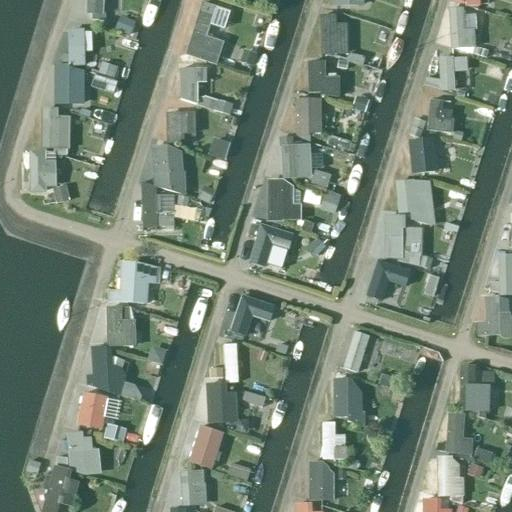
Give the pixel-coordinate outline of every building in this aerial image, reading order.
[(105,9),(102,8),(101,0),(84,0),(84,15),(91,15),(90,22),(104,22),(105,9)] [(332,0),(333,9),(363,8),(362,0),(332,0)] [(214,8),(200,4),(183,57),(215,67),(222,43),(205,38),(214,8)] [(447,10),(450,51),(474,49),(473,30),(463,31),(461,9),(447,10)] [(335,16),(318,17),(320,57),(347,55),(346,25),(335,26),(335,16)] [(69,66),(69,68),(83,67),(83,31),(66,31),(67,66),(69,66)] [(425,79),(422,87),(438,92),(453,92),(452,73),(466,73),(466,59),(452,59),(452,58),(437,59),(438,82),(425,79)] [(323,63),(305,63),(306,95),(320,95),(320,97),(338,98),(337,78),(324,78),(324,73),(331,73),(331,65),(323,66),(323,63)] [(69,69),(69,68),(69,66),(67,66),(52,66),(52,106),(83,107),(83,88),(77,88),(77,80),(77,71),(69,69)] [(179,70),(179,101),(216,113),(219,102),(204,98),(196,98),(196,84),(205,84),(205,70),(179,70)] [(295,101),(296,137),(308,137),(308,114),(315,114),(315,101),(307,101),(307,100),(295,101)] [(442,102),(428,101),(425,132),(451,134),(452,121),(450,120),(450,111),(441,111),(442,102)] [(56,110),(40,109),(39,150),(68,151),(69,118),(56,118),(56,110)] [(193,114),(164,114),(165,145),(182,145),(182,136),(193,136),(193,114)] [(436,173),(432,139),(407,142),(410,176),(436,173)] [(310,179),(308,145),(280,147),(281,180),(310,179)] [(165,146),(149,148),(152,187),(184,197),(184,174),(181,174),(180,153),(165,146)] [(28,152),(28,195),(45,194),(44,189),(55,189),(55,162),(45,162),(44,152),(28,152)] [(281,181),(266,181),(266,223),(281,223),(281,222),(300,222),(299,206),(291,206),(291,189),(281,181)] [(408,181),(395,182),(398,215),(408,214),(408,221),(426,226),(425,213),(431,213),(429,192),(421,193),(421,183),(408,183),(408,181)] [(140,183),(141,230),(172,229),(171,217),(155,218),(155,188),(140,183)] [(403,216),(383,217),(383,260),(420,260),(420,230),(411,230),(403,230),(403,216)] [(259,226),(247,264),(263,269),(271,246),(287,251),(292,236),(259,226)] [(497,297),(511,296),(511,269),(511,270),(511,256),(497,256),(497,284),(488,284),(488,293),(497,296),(497,297)] [(384,261),(369,262),(372,302),(397,300),(395,274),(385,275),(384,261)] [(106,292),(106,305),(145,306),(147,285),(155,286),(158,286),(159,270),(156,270),(133,262),(119,263),(118,292),(106,292)] [(263,302),(237,297),(230,340),(243,343),(248,310),(261,312),(263,302)] [(484,323),(475,323),(476,338),(499,337),(501,339),(507,340),(511,336),(511,318),(508,317),(507,300),(496,298),(494,297),(482,297),(484,323)] [(133,321),(130,321),(130,309),(120,309),(120,308),(104,309),(105,348),(134,347),(133,321)] [(345,340),(346,379),(348,379),(358,379),(357,340),(345,340)] [(235,346),(222,346),(224,384),(225,387),(237,386),(235,346)] [(104,348),(89,348),(91,376),(84,377),(85,387),(91,387),(91,389),(119,398),(124,378),(122,371),(110,367),(110,351),(104,348)] [(474,366),(458,366),(457,412),(473,412),(474,366)] [(346,379),(332,380),(332,419),(346,418),(346,423),(363,428),(364,413),(360,413),(360,394),(348,379),(346,379)] [(224,384),(204,385),(206,426),(236,424),(235,394),(225,395),(225,387),(224,384)] [(96,415),(97,392),(80,392),(80,431),(105,431),(105,415),(96,415)] [(463,416),(446,415),(444,455),(470,457),(471,441),(461,440),(463,416)] [(321,463),(322,464),(323,465),(324,466),(325,466),(333,466),(333,424),(321,424),(321,463)] [(222,434),(198,427),(186,463),(210,471),(222,434)] [(81,433),(64,434),(68,472),(71,473),(83,476),(99,475),(97,451),(90,452),(90,439),(81,439),(81,433)] [(450,458),(435,458),(436,498),(462,497),(462,480),(458,480),(458,467),(450,461),(450,458)] [(324,466),(323,465),(322,464),(320,463),(307,464),(307,502),(333,502),(332,476),(327,471),(328,469),(325,466),(324,466)] [(71,510),(78,484),(69,481),(71,473),(68,472),(53,468),(50,479),(45,477),(41,490),(46,492),(40,511),(55,511),(58,506),(71,510)] [(201,472),(178,473),(180,508),(204,507),(203,485),(202,486),(201,472)] [(438,500),(421,500),(421,511),(449,511),(450,511),(438,511),(438,500)]
